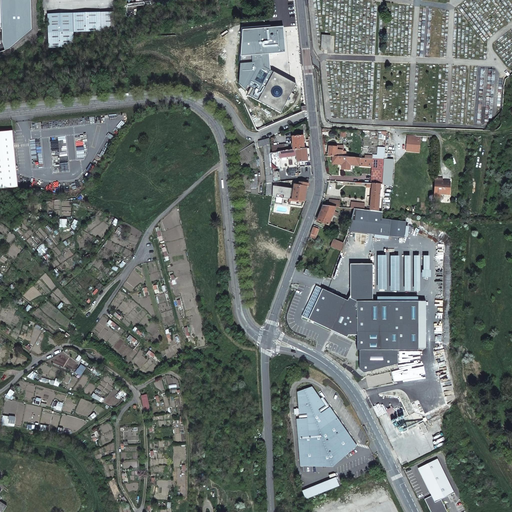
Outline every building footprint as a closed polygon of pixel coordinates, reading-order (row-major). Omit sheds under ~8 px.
[(48,14),(49,48),(74,47),(73,32),(101,31),(100,12),(56,14),(48,14)] [(292,93),(296,84),(270,70),(264,67),(263,55),(269,54),(285,53),(283,27),(272,28),(266,29),(266,26),(242,28),(239,83),(245,90),(247,86),(253,89),(249,96),(281,113),(285,105),(288,106),(290,103),(294,102),(293,99),(295,95),(292,93)] [(321,50),(330,50),(330,36),(322,35),(321,50)] [(0,188),(18,187),(13,131),(0,131),(0,188)] [(303,135),(292,137),(293,150),(304,149),(303,135)] [(269,138),(258,141),(259,147),(263,146),(265,165),(266,184),(266,196),(272,197),(273,186),(273,182),(272,169),(270,153),(270,146),(269,138)] [(407,140),(406,149),(412,149),(419,150),(420,141),(407,140)] [(284,144),(270,146),(270,153),(278,152),(288,151),(288,145),(284,145),(284,144)] [(337,156),(337,151),(342,151),(342,147),(329,146),(328,157),(332,157),(337,156)] [(280,158),(297,156),(297,163),(307,162),(306,149),(304,149),(293,150),(288,151),(278,152),(279,158),(280,158)] [(280,168),(280,158),(279,158),(278,152),(270,153),(272,169),(280,168)] [(332,157),(332,164),(342,165),(341,167),(343,167),(348,167),(349,168),(350,165),(359,166),(360,158),(341,157),(337,156),(332,157)] [(373,158),(371,183),(373,183),(383,184),(384,159),(373,158)] [(390,185),(392,160),(384,159),(383,184),(384,184),(384,185),(390,185)] [(435,181),(434,193),(449,194),(450,182),(435,181)] [(304,201),(306,187),(308,187),(309,184),(299,183),(299,185),(294,185),(293,189),(292,200),(302,201),(304,201)] [(383,198),(384,185),(384,184),(383,184),(373,183),(372,187),(370,210),(378,211),(379,198),(383,198)] [(273,186),(272,197),(289,199),(292,200),(293,189),(284,187),(273,186)] [(329,206),(323,205),(317,221),(328,225),(335,207),(329,206)] [(370,210),(364,209),(354,208),(351,221),(349,225),(347,231),(389,236),(390,220),(381,219),(382,211),(378,211),(370,210)] [(390,220),(389,236),(404,239),(406,222),(390,220)] [(318,229),(313,227),(309,238),(314,240),(318,229)] [(343,244),(333,240),(330,247),(341,251),(343,244)] [(358,302),(373,302),(373,264),(350,264),(351,296),(349,298),(358,302)] [(350,335),(358,335),(358,302),(349,298),(348,301),(317,286),(303,317),(348,338),(350,335)] [(358,350),(360,350),(398,350),(419,350),(420,302),(373,302),(358,302),(358,335),(358,350)] [(398,350),(360,350),(360,369),(365,373),(398,364),(398,350)] [(313,387),(306,392),(298,393),(300,415),(307,414),(308,418),(300,419),(297,419),(301,466),(316,465),(316,458),(320,458),(320,464),(332,463),(342,456),(338,451),(341,449),(345,454),(357,446),(330,407),(328,409),(321,413),(319,410),(325,405),(313,387)] [(325,405),(319,410),(321,413),(328,409),(325,405)] [(448,405),(425,416),(427,421),(450,410),(448,405)] [(419,424),(424,434),(428,432),(423,422),(419,424)] [(447,511),(441,499),(454,493),(437,459),(418,468),(431,495),(425,499),(430,511),(447,511)] [(305,499),(330,489),(327,481),(302,491),(305,499)]
